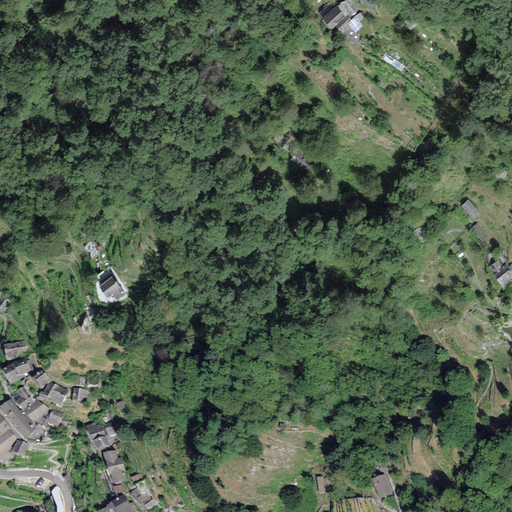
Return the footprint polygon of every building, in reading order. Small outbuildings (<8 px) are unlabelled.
[(350,0),(345,0),(340,4),(349,15),(355,23),(357,21),(363,16),(350,0)] [(378,0),(360,0),(371,13),(382,4),(378,0)] [(349,15),(340,4),(321,19),(330,31),(335,26),(349,15)] [(349,15),(335,26),(349,40),(362,27),(357,21),(355,23),(349,15)] [(297,140),(280,128),(272,139),(289,151),(297,140)] [(437,142),(429,137),(422,147),(430,152),(437,142)] [(314,164),(297,151),(289,160),(306,173),(314,164)] [(477,213),(468,201),(460,207),(470,219),(477,213)] [(489,267),(492,274),(502,287),(511,281),(511,267),(510,263),(503,267),(499,260),(489,267)] [(113,277),(99,288),(107,298),(112,295),(116,300),(126,294),(113,277)] [(10,302),(1,296),(0,296),(0,309),(3,311),(10,302)] [(26,341),(3,345),(6,361),(29,356),(26,341)] [(11,363),(1,370),(11,384),(24,378),(23,375),(33,370),(30,361),(27,362),(26,358),(11,363)] [(41,370),(31,378),(40,389),(50,380),(41,370)] [(100,371),(87,372),(88,387),(101,387),(100,371)] [(77,376),(75,386),(84,387),(85,377),(77,376)] [(41,391),(38,396),(60,406),(67,390),(49,382),(43,392),(41,391)] [(35,402),(23,386),(16,391),(21,398),(15,401),(24,412),(35,402)] [(88,390),(73,388),(71,403),(86,405),(88,390)] [(22,413),(10,400),(0,405),(0,409),(10,422),(22,413)] [(49,409),(37,401),(35,402),(24,412),(22,413),(31,423),(49,409)] [(58,427),(63,414),(52,410),(50,415),(48,414),(44,422),(58,427)] [(22,413),(10,422),(25,439),(36,430),(31,423),(22,413)] [(10,429),(0,416),(0,436),(9,430),(10,429)] [(115,422),(104,425),(107,436),(118,432),(115,422)] [(99,424),(86,429),(95,452),(108,447),(99,424)] [(17,440),(9,430),(0,436),(0,460),(4,465),(13,458),(8,451),(12,448),(10,446),(17,440)] [(28,444),(17,440),(12,452),(24,456),(28,444)] [(116,450),(104,453),(112,485),(125,481),(122,472),(125,471),(121,458),(118,459),(116,450)] [(393,494),(385,474),(372,479),(379,499),(393,494)] [(118,496),(128,492),(125,485),(115,489),(118,496)] [(139,486),(130,494),(147,511),(156,504),(139,486)] [(133,511),(122,494),(109,503),(114,511),(133,511)] [(114,511),(109,503),(105,505),(107,507),(98,511),(97,511),(114,511)]
